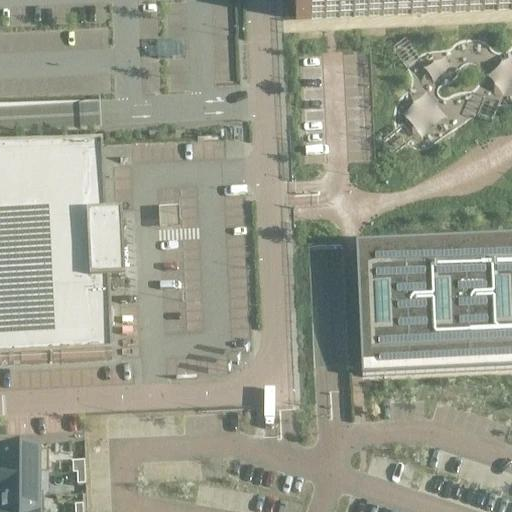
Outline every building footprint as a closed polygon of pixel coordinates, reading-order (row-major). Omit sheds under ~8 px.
[(511,0),(294,0),(295,20),(303,178),(511,168),(511,243),(484,244),(484,243),(463,244),(463,245),(397,248),(398,251),(406,250),(406,270),(379,271),(379,267),(359,268),(359,273),(358,273),(362,355),(363,376),(511,369),(511,0)] [(0,365),(112,360),(108,288),(124,287),(121,220),(105,221),(101,149),(0,153),(0,365)] [(160,239),(178,238),(176,219),(159,221),(160,239)] [(48,452),(0,451),(0,474),(38,474),(38,476),(48,476),(48,452)] [(90,460),(72,463),(72,475),(77,475),(90,472),(90,460)] [(90,472),(77,475),(77,486),(91,483),(90,472)] [(0,496),(38,496),(38,495),(38,476),(38,474),(0,474),(0,496)] [(38,496),(0,496),(0,511),(42,511),(43,495),(38,495),(38,496)]
